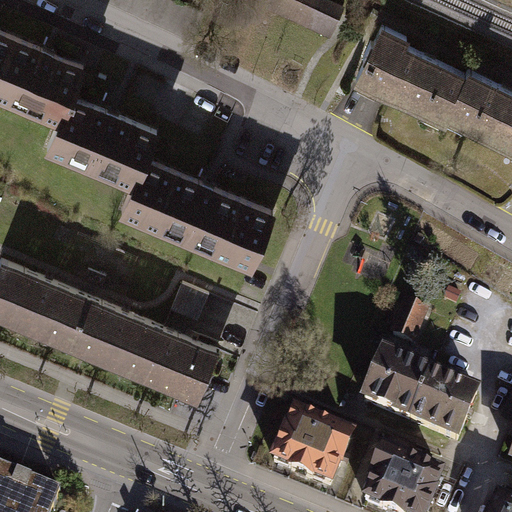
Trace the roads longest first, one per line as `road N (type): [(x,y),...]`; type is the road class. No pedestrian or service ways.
road 1 (residential): [(216,491),(352,154)]
road 2 (residential): [(36,0),(352,154)]
road 3 (primary): [(0,404),(216,491)]
road 4 (residential): [(352,154),(511,235)]
